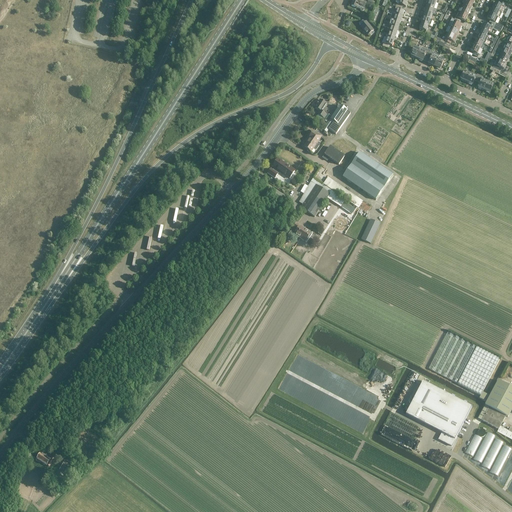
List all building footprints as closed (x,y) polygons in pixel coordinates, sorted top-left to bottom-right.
[(357,8),(363,11),(364,8),(366,3),(363,1),(363,0),(362,0),(353,0),(351,6),(357,8)] [(395,0),(399,2),(398,5),(394,3),(393,6),(396,7),(401,9),(402,6),(405,7),(407,1),(403,0),(395,0)] [(462,7),(470,11),(473,5),(466,2),(463,0),(462,3),(464,4),(462,7)] [(434,9),(436,3),(429,1),(427,6),(434,9)] [(492,8),(502,13),(506,5),(499,2),(498,4),(495,3),(492,8)] [(425,8),(423,12),(425,12),(432,14),(434,9),(427,6),(426,8),(425,8)] [(386,10),(385,12),(386,12),(387,13),(391,14),(402,18),(404,12),(401,11),(401,9),(396,7),(395,9),(396,10),(395,13),(386,10)] [(461,9),(460,12),(468,16),(470,11),(462,7),(461,9)] [(502,13),(492,8),(490,14),(496,17),(499,18),(502,13)] [(456,17),(454,20),(460,22),(461,20),(465,22),(468,16),(460,12),(459,12),(456,17)] [(391,14),(390,20),(393,21),(400,24),(402,18),(391,14)] [(489,23),(502,29),(503,27),(494,22),(496,17),(490,14),(487,19),(490,21),(489,23)] [(423,17),(421,23),(430,26),(431,21),(430,21),(430,20),(423,17)] [(362,20),(359,23),(360,26),(368,36),(374,30),(366,21),(366,22),(362,20)] [(453,22),(451,28),(459,32),(460,32),(461,29),(460,28),(462,26),(459,25),(460,22),(454,20),(453,22)] [(426,32),(428,26),(430,26),(421,23),(419,29),(426,32)] [(502,29),(489,23),(488,26),(484,24),(481,29),(488,33),(490,34),(493,28),(500,32),(502,29)] [(383,24),(382,26),(390,29),(389,32),(397,35),(398,32),(397,32),(398,29),(389,26),(387,25),(383,24)] [(451,28),(448,33),(456,37),(459,32),(451,28)] [(478,35),(487,39),(488,37),(486,36),(488,33),(481,29),(478,35)] [(386,35),(385,37),(387,38),(394,41),(395,38),(396,38),(397,35),(389,32),(388,35),(386,35)] [(445,38),(444,41),(450,44),(451,42),(453,43),(454,43),(455,43),(456,40),(455,39),(456,37),(448,33),(447,35),(448,36),(447,39),(445,38)] [(476,40),(483,43),(484,44),(487,39),(478,35),(476,40)] [(383,43),(382,46),(388,48),(389,45),(392,46),(394,41),(387,38),(385,44),(383,43)] [(473,45),(480,49),(483,43),(476,40),(473,45)] [(480,49),(473,45),(470,51),(473,52),(472,55),(477,57),(481,50),(480,49)] [(411,55),(411,56),(411,57),(413,58),(414,57),(416,58),(422,48),(422,47),(419,46),(418,49),(414,47),(411,55)] [(422,48),(416,58),(419,59),(419,60),(421,62),(422,61),(423,61),(425,56),(427,58),(430,52),(431,51),(428,49),(427,51),(422,48)] [(509,58),(511,52),(505,49),(502,55),(509,58)] [(431,65),(434,67),(438,59),(439,56),(430,52),(427,58),(430,59),(428,64),(429,64),(428,65),(431,66),(431,65)] [(509,58),(502,55),(500,54),(499,56),(501,57),(499,60),(506,64),(509,58)] [(444,61),(438,59),(434,67),(436,68),(436,69),(439,70),(439,69),(440,69),(444,61)] [(504,69),(506,64),(499,60),(497,59),(494,65),(504,69)] [(464,81),(466,82),(470,74),(464,71),(460,79),(461,79),(460,80),(463,82),(464,81)] [(474,81),(477,82),(480,76),(477,74),(476,76),(470,74),(466,82),(469,83),(468,84),(471,85),(472,84),(472,85),(474,81)] [(484,90),(487,82),(482,80),(483,77),(480,76),(477,82),(480,83),(478,87),(478,88),(478,89),(481,90),(481,89),(484,90)] [(493,85),(487,82),(484,90),(486,91),(486,92),(489,94),(489,93),(490,93),(493,85)] [(327,115),(322,111),(323,110),(324,111),(326,109),(324,108),(327,104),(320,100),(314,108),(319,111),(317,114),(324,119),(327,115)] [(322,130),(326,132),(329,129),(336,134),(350,114),(346,112),(347,111),(339,106),(330,120),(329,119),(322,130)] [(304,147),(311,152),(313,149),(316,150),(319,145),(317,143),(322,137),(313,131),(309,138),(310,138),(304,147)] [(324,155),(322,158),(327,161),(329,158),(339,165),(344,157),(344,156),(345,154),(351,158),(352,157),(355,153),(340,143),(337,147),(332,144),(330,147),(324,155)] [(375,200),(393,175),(360,153),(342,178),(375,200)] [(277,174),(279,171),(289,178),(294,171),(277,159),(272,166),(275,168),(273,171),(271,169),(267,174),(274,178),(277,174)] [(300,192),(304,194),(316,172),(312,169),(311,169),(309,168),(301,183),(305,185),(300,192)] [(328,177),(323,184),(326,185),(358,208),(366,214),(371,207),(362,202),(363,201),(328,177)] [(316,185),(302,206),(301,208),(314,217),(330,194),(316,185)] [(371,244),(380,224),(370,219),(361,239),(371,244)] [(294,234),(305,242),(312,233),(296,223),(292,229),(296,231),(294,234)] [(429,369),(480,396),(499,359),(448,333),(429,369)] [(479,398),(486,402),(487,402),(486,403),(509,415),(511,410),(511,388),(498,380),(489,396),(482,393),(479,398)] [(406,414),(442,433),(438,440),(451,446),(472,407),(423,382),(406,414)] [(511,428),(502,423),(505,416),(506,416),(508,417),(509,415),(486,403),(485,405),(478,419),(482,421),(481,421),(498,430),(497,432),(511,440),(511,428)] [(481,463),(494,435),(487,432),(474,459),(481,463)] [(473,456),(482,438),(474,434),(466,453),(473,456)] [(490,469),(502,442),(495,438),(482,466),(490,469)] [(491,472),(498,476),(511,448),(503,445),(491,472)] [(51,468),(53,465),(56,461),(55,460),(55,459),(52,457),(50,459),(40,453),(36,460),(40,463),(41,462),(47,466),(50,468),(50,467),(51,468)]
